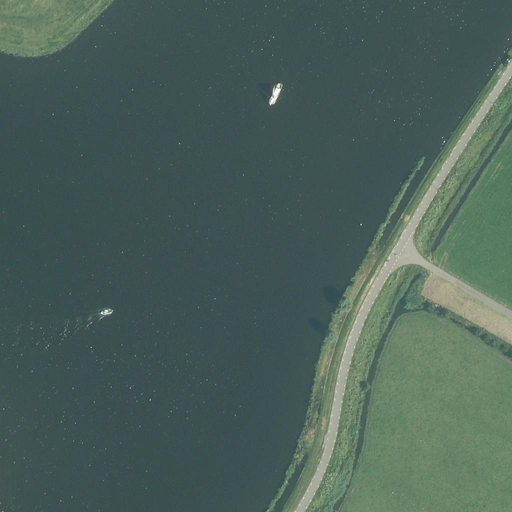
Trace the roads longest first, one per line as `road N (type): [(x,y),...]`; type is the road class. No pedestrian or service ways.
road 1 (unclassified): [(298,511),(326,456),(352,341),(399,245)]
road 2 (unclassified): [(399,245),(511,66)]
road 3 (unclassified): [(511,312),(399,245)]
